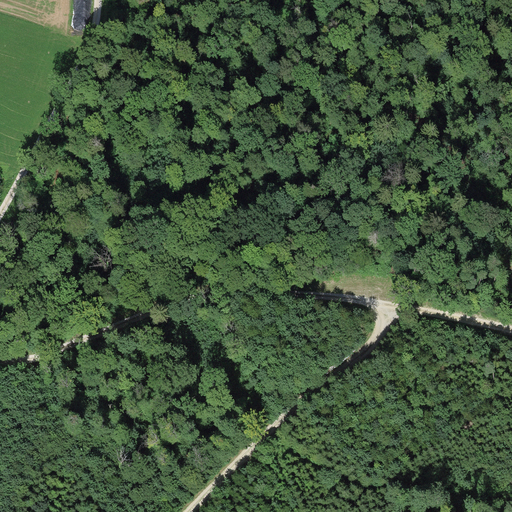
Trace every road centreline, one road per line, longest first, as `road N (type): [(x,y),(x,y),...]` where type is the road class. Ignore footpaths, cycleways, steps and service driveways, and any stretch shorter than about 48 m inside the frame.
road 1 (track): [(511,331),(379,303),(212,293),(30,361),(0,363)]
road 2 (track): [(184,511),(272,423),(378,335),(396,306)]
road 3 (track): [(98,0),(91,43),(18,176)]
